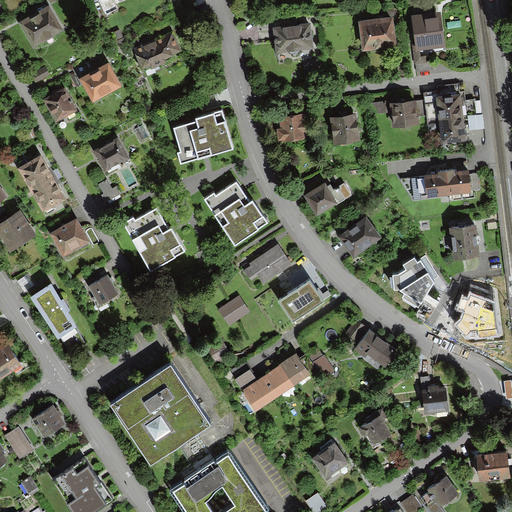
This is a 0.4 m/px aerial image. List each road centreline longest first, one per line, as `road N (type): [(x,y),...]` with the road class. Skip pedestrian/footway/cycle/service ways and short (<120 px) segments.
road 1 (residential): [(243,104),(287,220),(337,277),(408,337),(477,367),(493,388),(485,417),(350,511)]
road 2 (residential): [(392,167),(492,155),(479,78),(243,104)]
road 3 (residential): [(0,51),(121,264)]
road 4 (residential): [(148,511),(55,375)]
